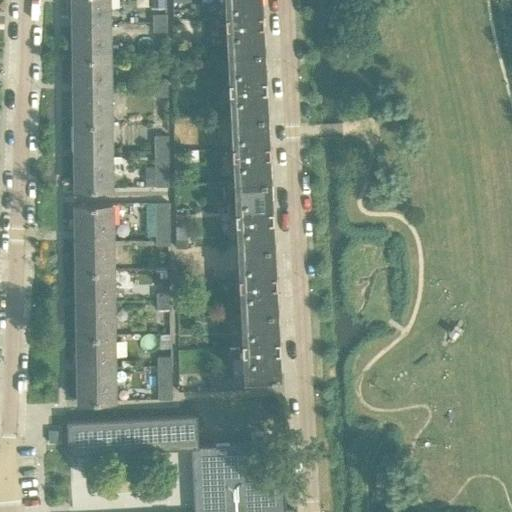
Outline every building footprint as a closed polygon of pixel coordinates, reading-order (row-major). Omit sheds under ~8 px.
[(71,0),(73,56),(111,55),(109,0),(71,0)] [(225,0),(228,48),(266,47),(263,0),(225,0)] [(167,30),(166,13),(153,13),(153,30),(167,30)] [(231,114),(269,113),(266,47),(228,48),(231,114)] [(74,121),(112,120),(111,55),(73,56),(74,121)] [(168,95),(167,78),(153,79),(154,96),(168,95)] [(234,180),(272,178),(269,113),(231,114),(234,180)] [(112,120),(74,121),(75,186),(113,186),(112,120)] [(168,134),(154,134),(155,164),(169,163),(168,134)] [(169,163),(155,164),(155,185),(169,185),(169,163)] [(238,245),(275,243),(272,178),(234,180),(238,245)] [(76,267),(114,267),(113,201),(75,202),(76,267)] [(146,202),(146,223),(169,223),(169,202),(146,202)] [(170,244),(169,223),(146,223),(147,234),(156,234),(156,244),(170,244)] [(187,238),(176,239),(176,247),(187,247),(187,238)] [(241,310),(279,308),(275,243),(238,245),(241,310)] [(77,333),(115,332),(114,267),(76,267),(77,333)] [(171,309),(170,291),(156,292),(157,309),(171,309)] [(249,375),(282,373),(279,308),(241,310),(244,375),(249,375)] [(115,332),(77,333),(78,399),(116,398),(115,332)] [(157,377),(172,377),(171,356),(157,356),(157,377)] [(209,389),(245,387),(249,387),(249,375),(244,375),(209,377),(209,389)] [(172,377),(157,377),(158,399),(172,398),(172,377)] [(192,447),(196,511),(195,511),(294,511),(294,508),(286,508),(284,475),(262,476),(260,441),(198,444),(197,413),(183,414),(67,420),(68,453),(192,447)]
